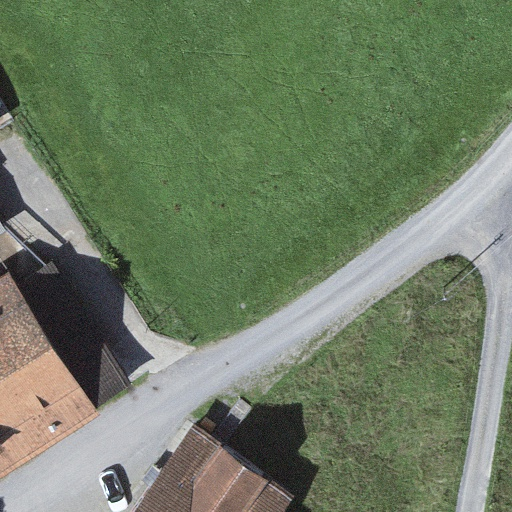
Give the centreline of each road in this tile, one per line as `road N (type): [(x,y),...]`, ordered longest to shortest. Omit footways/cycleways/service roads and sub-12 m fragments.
road 1 (track): [(9,511),(427,235),(494,202)]
road 2 (unclassified): [(467,511),(505,299),(494,202),(511,170)]
